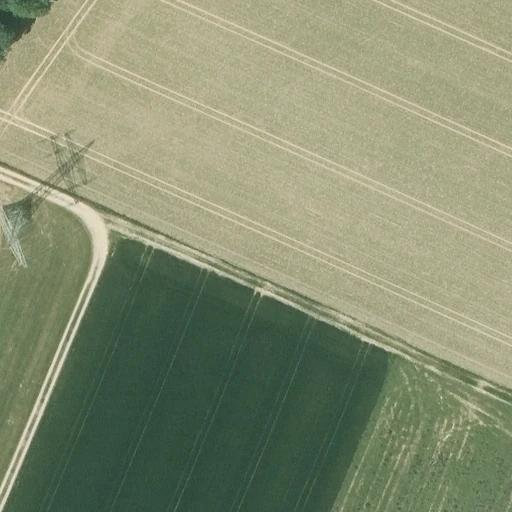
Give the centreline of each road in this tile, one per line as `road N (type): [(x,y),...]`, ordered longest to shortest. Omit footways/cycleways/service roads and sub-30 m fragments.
road 1 (track): [(511,403),(115,223)]
road 2 (track): [(115,223),(0,503)]
road 3 (track): [(115,223),(0,175)]
